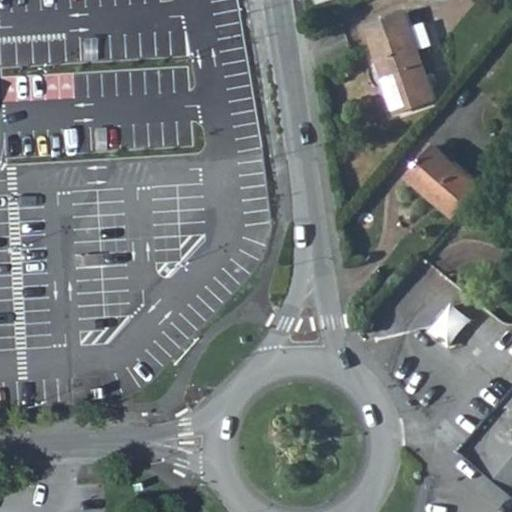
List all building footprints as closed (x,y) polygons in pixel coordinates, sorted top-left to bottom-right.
[(119,0),(118,1),(125,16),(143,7),(139,0),(119,0)] [(369,26),(375,46),(381,64),(383,64),(398,112),(436,99),(428,75),(426,75),(418,50),(421,49),(409,13),(369,26)] [(76,17),(44,33),(73,89),(105,72),(76,17)] [(458,218),(485,186),(436,146),(409,177),(458,218)] [(436,332),(458,344),(475,313),(452,301),(436,332)] [(511,397),(467,450),(511,487),(511,397)]
